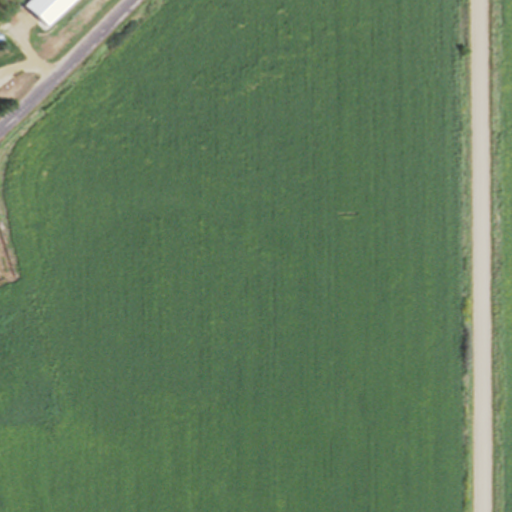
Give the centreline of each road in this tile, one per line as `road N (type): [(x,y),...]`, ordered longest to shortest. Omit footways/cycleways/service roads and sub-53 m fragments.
road 1 (residential): [(480,511),(474,0)]
road 2 (residential): [(0,128),(134,0)]
